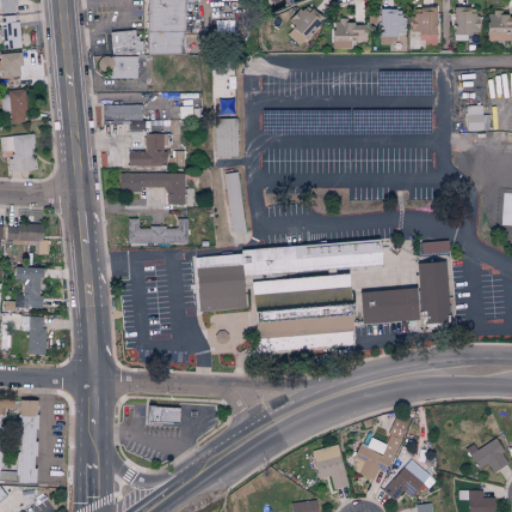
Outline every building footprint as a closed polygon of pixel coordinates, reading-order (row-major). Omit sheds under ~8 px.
[(0,0),(0,13),(15,13),(14,0),(0,0)] [(145,0),(146,54),(183,54),(183,0),(145,0)] [(288,21),(293,26),(286,34),(298,45),(322,20),(305,3),(288,21)] [(410,32),(420,31),(421,45),(435,45),(434,6),(418,7),(418,12),(409,13),(410,32)] [(452,40),(468,40),(468,31),(478,31),(478,14),(469,14),(469,7),(453,7),(452,40)] [(403,9),(379,8),(378,35),(403,36),(403,9)] [(486,41),(511,40),(511,15),(500,15),(500,11),(486,11),(486,41)] [(1,16),(2,49),(18,48),(17,15),(1,16)] [(350,41),(364,41),(364,23),(345,24),(345,19),(331,19),(331,49),(350,48),(350,41)] [(110,55),(142,51),(141,41),(135,41),(133,29),(108,32),(110,55)] [(0,78),(20,77),(19,53),(0,53),(0,78)] [(135,78),(135,56),(99,56),(99,78),(135,78)] [(0,99),(1,112),(9,111),(10,123),(23,122),(22,113),(26,112),(24,90),(0,92),(0,99)] [(100,105),(101,124),(127,124),(127,130),(141,130),(140,105),(100,105)] [(464,106),(465,131),(487,130),(487,115),(481,115),(480,105),(464,106)] [(235,118),(212,119),(213,156),(235,156),(235,118)] [(127,165),(165,166),(166,148),(165,148),(166,134),(144,133),(143,151),(127,151),(127,165)] [(33,134),(0,135),(0,151),(8,151),(9,171),(34,170),(33,134)] [(224,173),(229,232),(242,231),(237,171),(224,173)] [(183,173),(118,172),(118,192),(139,192),(139,187),(165,187),(165,204),(182,204),(183,173)] [(126,243),(186,243),(185,219),(175,219),(175,227),(136,227),(136,218),(126,218),(126,243)] [(5,224),(5,240),(45,242),(45,240),(41,240),(41,225),(5,224)] [(379,266),(378,240),(238,248),(238,255),(223,256),(224,265),(194,267),(197,312),(242,309),(241,274),(379,266)] [(417,263),(421,329),(448,327),(444,261),(417,263)] [(40,268),(13,267),(13,279),(22,279),(21,306),(39,307),(40,268)] [(346,288),(345,275),(249,280),(250,293),(346,288)] [(416,321),(414,288),(359,291),(360,323),(416,321)] [(348,304),(285,308),(285,292),(270,293),(271,311),(279,310),(279,319),(268,320),(269,321),(253,322),(254,354),(351,348),(348,304)] [(43,355),(44,327),(41,327),(41,317),(20,316),(19,330),(27,330),(26,354),(43,355)] [(35,400),(17,400),(16,483),(34,483),(35,400)] [(179,407),(179,424),(145,423),(145,405),(179,407)] [(465,448),(476,469),(487,464),(491,472),(507,464),(494,439),(474,449),(472,444),(465,448)] [(347,485),(336,444),(311,451),(318,479),(328,476),(332,489),(347,485)] [(412,500),(431,478),(409,459),(382,491),(392,499),(400,489),(412,500)] [(481,491),(457,490),(457,500),(467,500),(466,511),(492,511),(493,498),(481,497),(481,491)] [(289,503),(290,511),(315,511),(315,500),(289,503)] [(430,511),(430,503),(414,504),(414,511),(430,511)]
